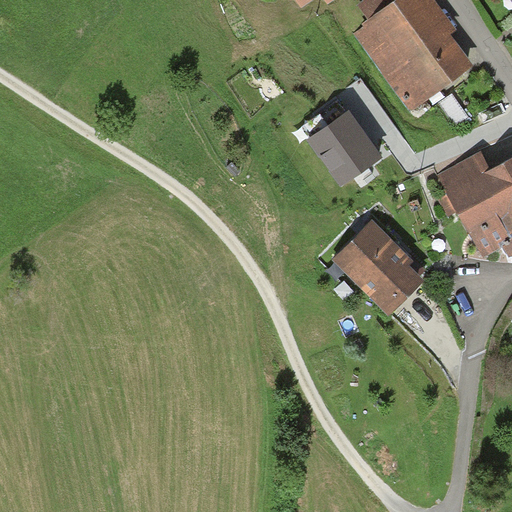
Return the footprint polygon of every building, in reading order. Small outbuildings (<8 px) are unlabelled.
[(334,0),(295,0),(301,8),(312,0),(324,0),(328,5),(334,0)] [(396,0),(369,20),(362,25),(364,27),(354,34),(412,112),(473,68),(453,41),(450,37),(457,32),(433,0),(396,0)] [(369,20),(396,0),(363,0),(357,4),(369,20)] [(370,142),(349,112),(308,141),(342,189),(383,160),(370,142)] [(491,173),(481,153),(437,175),(446,194),(491,173)] [(511,160),(491,173),(446,194),(484,259),(503,249),(508,259),(511,256),(511,160)] [(414,264),(372,222),(332,261),(388,318),(425,282),(410,268),(414,264)]
